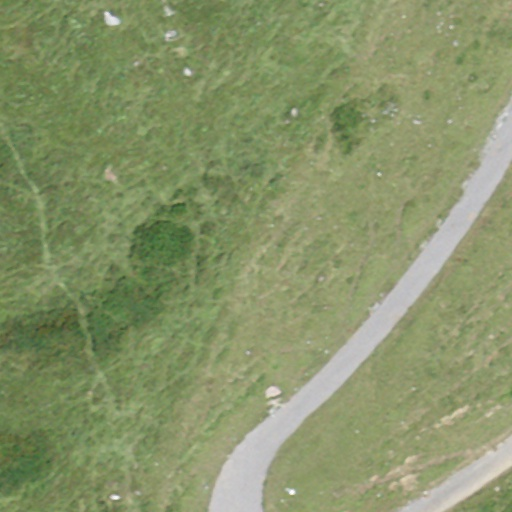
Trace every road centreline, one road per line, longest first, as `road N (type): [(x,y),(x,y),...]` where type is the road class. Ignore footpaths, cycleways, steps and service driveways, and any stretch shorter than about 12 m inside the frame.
road 1 (track): [(235,511),(255,445),(414,284),(511,160)]
road 2 (track): [(511,445),(411,511)]
